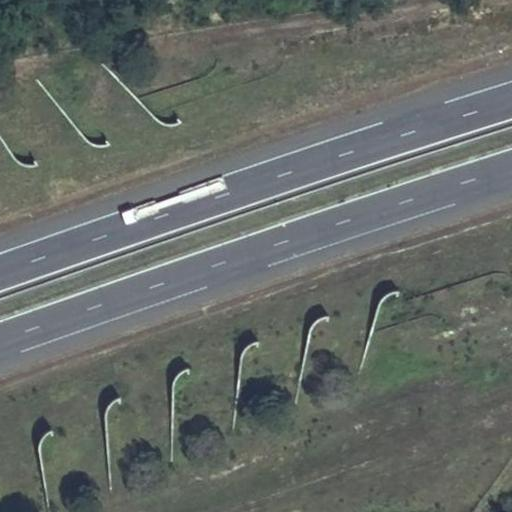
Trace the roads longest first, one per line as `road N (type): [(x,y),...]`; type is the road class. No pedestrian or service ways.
road 1 (motorway): [(0,341),(511,168)]
road 2 (motorway): [(511,100),(0,272)]
